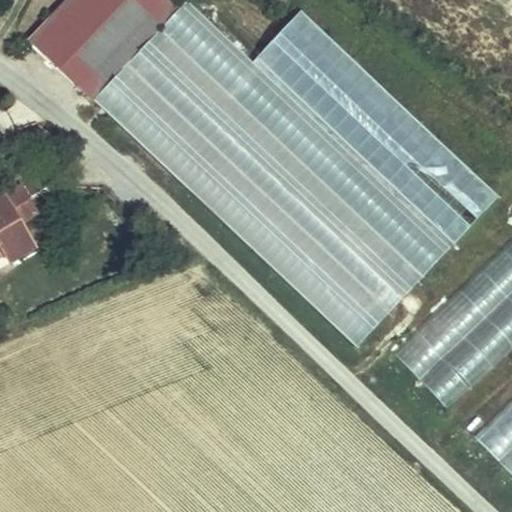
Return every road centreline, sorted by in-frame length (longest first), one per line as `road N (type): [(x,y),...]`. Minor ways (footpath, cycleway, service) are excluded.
road 1 (unclassified): [(90,148),(488,511)]
road 2 (residential): [(0,68),(90,148)]
